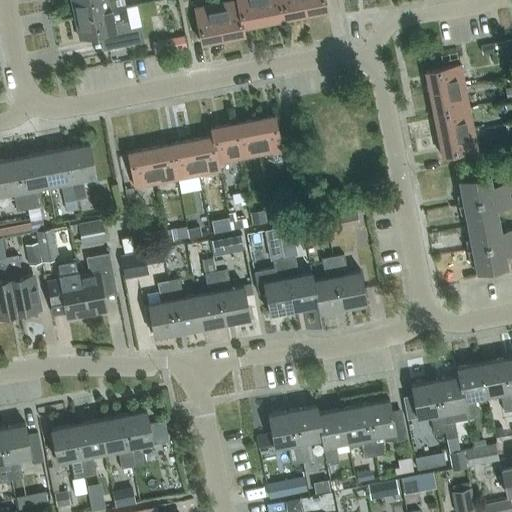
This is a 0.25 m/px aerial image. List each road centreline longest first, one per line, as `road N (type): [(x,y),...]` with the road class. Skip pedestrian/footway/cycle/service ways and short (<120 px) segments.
road 1 (residential): [(30,113),(375,48)]
road 2 (residential): [(425,321),(375,48)]
road 3 (residential): [(204,372),(385,339),(425,321)]
road 4 (residential): [(0,371),(76,357),(204,372)]
road 5 (residential): [(375,48),(390,24),(505,0)]
road 6 (residential): [(231,511),(204,372)]
